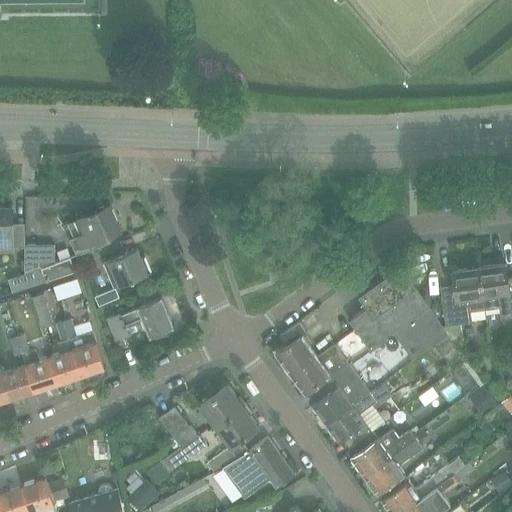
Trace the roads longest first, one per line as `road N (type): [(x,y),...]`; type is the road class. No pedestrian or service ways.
road 1 (secondary): [(174,135),(322,140),(511,131)]
road 2 (residential): [(511,214),(413,226),(239,339)]
road 3 (residential): [(239,339),(0,445)]
road 4 (residential): [(239,339),(184,269),(174,135)]
road 5 (residential): [(362,511),(239,339)]
road 6 (secondary): [(0,128),(174,135)]
